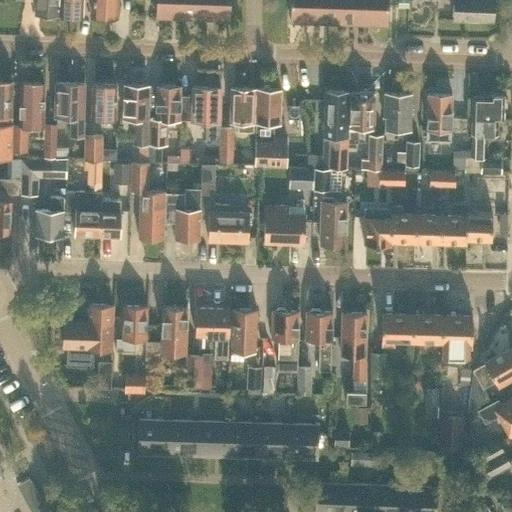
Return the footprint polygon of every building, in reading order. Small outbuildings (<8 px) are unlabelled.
[(35,0),(35,12),(59,13),(59,0),(35,0)] [(60,0),(60,13),(83,14),(83,0),(60,0)] [(118,15),(118,0),(92,0),(92,14),(118,15)] [(156,0),(156,16),(181,17),(181,0),(156,0)] [(205,0),(181,0),(181,17),(205,18),(205,0)] [(205,0),(205,18),(229,18),(229,0),(205,0)] [(291,0),(291,20),(315,21),(315,0),(291,0)] [(315,0),(315,21),(339,22),(339,0),(315,0)] [(339,0),(339,22),(363,23),(363,0),(339,0)] [(363,0),(363,23),(388,23),(388,0),(363,0)] [(453,0),(453,18),(493,20),(493,0),(453,0)] [(0,156),(11,157),(13,80),(0,79),(0,156)] [(12,149),(27,149),(28,124),(43,124),(45,81),(21,80),(20,113),(21,113),(21,124),(13,123),(12,149)] [(55,115),(71,115),(71,134),(83,134),(85,82),(56,81),(55,115)] [(117,83),(93,82),(92,115),(116,116),(117,83)] [(149,161),(149,159),(148,159),(148,146),(149,86),(149,84),(125,83),(124,117),(133,117),(133,160),(149,161)] [(181,91),(181,85),(157,85),(156,117),(150,117),(149,146),(148,146),(148,159),(149,159),(149,161),(161,161),(161,142),(167,142),(168,118),(180,118),(180,108),(182,108),(182,91),(181,91)] [(206,141),(219,141),(221,86),(192,85),(191,119),(207,119),(206,141)] [(230,120),(238,120),(238,130),(255,130),(255,120),(255,87),(231,87),(230,120)] [(273,135),(273,122),(280,122),(281,88),(257,88),(256,120),(255,120),(255,130),(256,130),(256,134),(255,163),(287,165),(288,141),(287,141),(287,135),(273,135)] [(323,135),(331,135),(329,166),(347,167),(348,141),(349,123),(348,123),(349,90),(325,90),(324,123),(323,135)] [(374,127),(375,91),(351,90),(350,123),(349,123),(348,141),(358,141),(358,130),(358,126),(374,127)] [(384,115),(386,115),(385,128),(411,128),(412,92),(384,91),(384,115)] [(490,94),(473,94),(472,117),(473,118),(471,155),(465,155),(465,167),(465,171),(501,171),(501,156),(486,156),(487,133),(497,133),(498,118),(503,119),(503,105),(507,105),(507,96),(503,96),(503,93),(490,92),(490,94)] [(427,128),(427,138),(451,139),(451,129),(452,93),(428,93),(427,128)] [(56,123),(45,122),(44,155),(55,156),(56,123)] [(221,127),(220,162),(232,162),(232,154),(233,128),(221,127)] [(102,133),(85,133),(85,158),(102,158),(102,133)] [(369,158),(363,157),(363,167),(381,168),(382,134),(369,133),(369,158)] [(407,140),(406,150),(397,150),(397,160),(406,160),(406,169),(418,170),(419,140),(407,140)] [(180,154),(180,161),(192,161),(192,147),(181,146),(180,154)] [(465,155),(453,155),(453,167),(465,167),(465,155)] [(38,194),(38,176),(53,176),(53,157),(21,157),(20,194),(38,194)] [(165,189),(148,188),(149,161),(133,160),(132,160),(131,189),(140,189),(139,236),(163,237),(164,221),(165,191),(165,189)] [(114,161),(113,181),(129,181),(130,162),(114,161)] [(314,167),(290,166),(289,186),(313,187),(314,167)] [(329,167),(315,167),(314,189),(328,189),(329,167)] [(379,169),(379,182),(391,182),(392,169),(379,169)] [(405,182),(405,169),(392,169),(391,182),(405,182)] [(429,183),(442,184),(442,171),(430,170),(429,183)] [(442,171),(442,184),(455,184),(455,171),(442,171)] [(494,172),(481,172),(480,185),(493,185),(494,172)] [(11,199),(10,199),(11,192),(19,192),(19,178),(0,176),(0,231),(10,232),(11,199)] [(200,210),(209,210),(208,238),(248,240),(249,212),(229,211),(230,202),(214,202),(215,180),(201,180),(200,210)] [(93,190),(77,189),(76,207),(75,207),(75,234),(100,235),(101,208),(92,208),(93,190)] [(165,191),(164,221),(175,221),(175,237),(199,238),(200,207),(184,207),(184,191),(165,191)] [(64,209),(63,209),(64,204),(64,195),(51,195),(50,209),(36,208),(35,233),(63,234),(64,209)] [(322,200),(320,242),(345,243),(347,201),(334,200),(334,196),(322,195),(322,200)] [(119,235),(121,198),(110,198),(110,209),(101,208),(100,235),(119,235)] [(401,212),(402,203),(392,203),(392,212),(390,212),(390,216),(391,216),(390,240),(391,240),(415,241),(416,213),(401,212)] [(275,212),(265,212),(264,240),(304,241),(305,213),(288,213),(289,204),(275,204),(275,212)] [(391,244),(391,240),(390,240),(391,216),(390,216),(390,206),(364,205),(363,215),(365,215),(364,243),(391,244)] [(466,238),(492,239),(492,211),(466,210),(466,214),(466,238)] [(441,213),(416,213),(415,241),(441,241),(441,213)] [(466,214),(441,213),(441,241),(466,242),(466,238),(466,214)] [(63,346),(67,347),(66,364),(92,365),(93,349),(112,350),(114,303),(89,303),(88,321),(64,320),(63,346)] [(122,362),(135,362),(136,338),(146,338),(148,305),(124,304),(122,337),(123,337),(122,362)] [(161,359),(173,360),(173,352),(186,353),(188,306),(163,305),(161,359)] [(215,356),(227,357),(228,335),(229,335),(230,307),(197,306),(196,334),(216,335),(215,356)] [(255,350),(255,335),(256,335),(257,308),(232,307),(231,357),(243,357),(244,350),(255,350)] [(272,309),(272,337),(279,337),(279,356),(278,369),(297,369),(298,345),(297,345),(297,338),(298,338),(299,309),(272,309)] [(331,346),(331,339),(332,339),(333,310),(306,310),(306,338),(324,339),(324,346),(319,346),(319,370),(331,370),(331,346)] [(342,311),(341,353),(355,354),(354,378),(365,379),(365,353),(365,345),(366,345),(366,311),(342,311)] [(382,344),(395,344),(395,340),(412,340),(413,313),(382,312),(382,344)] [(442,313),(413,313),(412,340),(442,341),(442,313)] [(459,342),(459,346),(472,347),(473,314),(442,313),(442,341),(459,342)] [(473,368),(468,409),(489,397),(490,397),(484,386),(495,379),(498,385),(511,377),(511,372),(511,345),(485,361),(473,368)] [(202,384),(202,387),(211,387),(212,354),(212,351),(203,351),(203,353),(202,384)] [(385,351),(372,351),(371,375),(384,376),(385,351)] [(200,384),(201,353),(188,353),(187,384),(200,384)] [(160,363),(148,363),(148,387),(160,387),(160,363)] [(297,390),(312,390),(312,365),(298,364),(297,390)] [(264,365),(263,387),(275,387),(276,365),(264,365)] [(261,366),(249,366),(248,387),(260,387),(261,366)] [(472,369),(462,367),(460,381),(470,383),(472,369)] [(98,373),(98,386),(111,387),(112,374),(98,373)] [(145,374),(125,374),(124,390),(145,390),(145,374)] [(439,386),(427,386),(426,402),(438,402),(439,386)] [(366,390),(347,389),(347,401),(366,401),(366,390)] [(499,397),(478,408),(485,422),(498,414),(510,435),(511,433),(511,395),(502,402),(499,397)] [(130,420),(130,406),(121,405),(120,419),(130,420)] [(475,418),(475,410),(468,409),(467,418),(475,418)] [(441,413),(439,446),(462,447),(464,414),(441,413)] [(372,443),(382,443),(381,431),(379,431),(379,416),(372,416),(372,443)] [(139,418),(138,452),(168,453),(169,419),(139,418)] [(199,419),(169,419),(168,453),(198,453),(199,419)] [(229,420),(199,419),(198,453),(228,454),(229,420)] [(258,421),(229,420),(228,454),(257,455),(258,421)] [(288,422),(258,421),(257,455),(287,456),(288,422)] [(288,422),(287,456),(317,457),(318,423),(288,422)] [(334,444),(347,444),(347,434),(334,434),(334,444)] [(505,450),(498,438),(477,450),(484,462),(505,450)] [(364,450),(363,464),(376,465),(377,450),(364,450)] [(484,462),(490,474),(511,463),(505,450),(484,462)] [(315,511),(345,511),(347,482),(317,481),(315,511)] [(375,511),(377,483),(347,482),(345,511),(375,511)] [(405,511),(406,484),(377,483),(375,511),(405,511)] [(435,511),(436,485),(406,484),(405,511),(435,511)]
